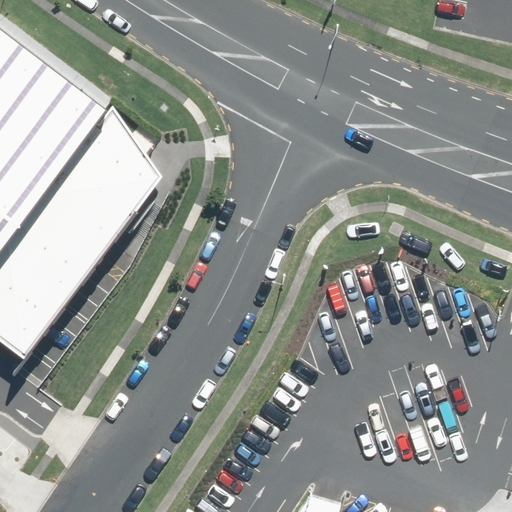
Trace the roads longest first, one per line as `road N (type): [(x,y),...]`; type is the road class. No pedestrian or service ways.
road 1 (unclassified): [(66,511),(252,238),(313,80)]
road 2 (secondary): [(313,80),(511,178)]
road 3 (secondary): [(167,0),(313,80)]
